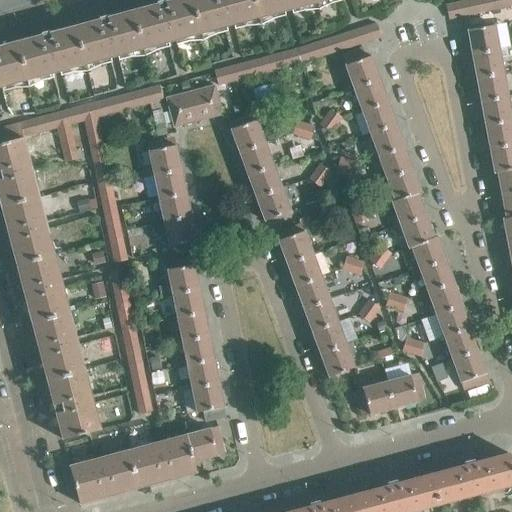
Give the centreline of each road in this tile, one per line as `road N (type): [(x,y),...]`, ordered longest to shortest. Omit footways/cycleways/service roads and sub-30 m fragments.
road 1 (residential): [(259,484),(218,281),(228,263),(254,258),(263,265),(336,462)]
road 2 (residential): [(469,223),(476,201),(448,57),(435,50),(414,55),(403,71),(450,207)]
road 3 (tertiary): [(46,511),(0,332)]
road 4 (residential): [(336,462),(511,416)]
road 5 (residential): [(511,385),(469,223)]
